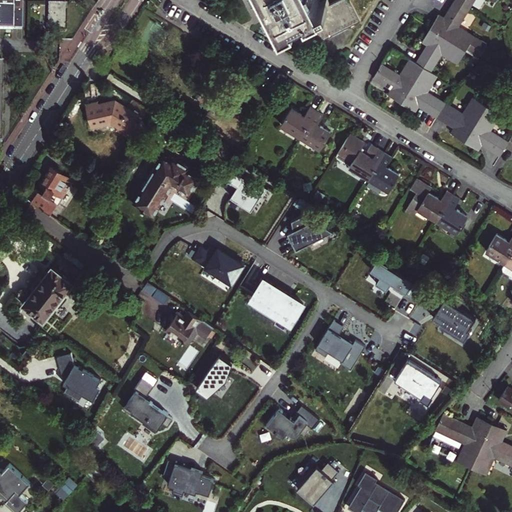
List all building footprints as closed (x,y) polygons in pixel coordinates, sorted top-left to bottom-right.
[(0,0),(0,28),(21,29),(21,0),(0,0)] [(271,0),(273,2),(269,3),(272,11),(276,9),(285,29),(299,23),(298,20),(310,15),(319,34),(313,37),(317,46),(359,26),(347,0),(329,9),(327,4),(323,5),(320,0),(271,0)] [(500,0),(501,1),(501,0),(459,0),(459,1),(473,10),(479,0),(500,0)] [(473,10),(459,1),(448,18),(443,15),(435,28),(468,48),(470,50),(482,58),(491,44),(462,26),(473,10)] [(65,4),(48,4),(48,32),(65,32),(65,4)] [(468,48),(435,28),(427,39),(435,44),(433,48),(430,46),(421,61),(427,65),(436,71),(447,53),(462,63),(470,50),(468,48)] [(405,101),(427,65),(421,61),(415,57),(405,74),(387,62),(377,77),(393,86),(394,84),(398,86),(393,94),(405,101)] [(436,71),(427,65),(405,101),(418,110),(423,102),(427,104),(425,106),(440,116),(448,102),(432,92),(442,75),(436,71)] [(289,79),(281,75),(275,86),(282,90),(289,79)] [(152,109),(131,96),(126,105),(114,98),(96,102),(96,100),(85,103),(90,124),(110,120),(125,129),(122,133),(135,140),(143,127),(140,126),(143,121),(139,119),(133,116),(136,111),(139,113),(143,107),(146,108),(150,111),(152,109)] [(466,113),(448,102),(440,116),(455,125),(456,123),(460,125),(456,133),(468,140),(490,105),(476,96),(466,113)] [(504,113),(490,105),(468,140),(481,148),(486,140),(490,143),(488,145),(503,154),(509,146),(511,140),(493,129),(504,113)] [(139,119),(146,108),(143,107),(139,113),(136,111),(133,116),(139,119)] [(294,109),(284,126),(303,137),(319,111),(313,108),(307,117),(294,109)] [(319,111),(303,137),(323,149),(333,132),(320,125),(326,116),(319,111)] [(352,167),(371,178),(387,153),(373,145),(367,154),(362,150),(366,144),(352,135),(338,157),(352,166),(352,167)] [(171,157),(164,153),(134,202),(153,214),(173,183),(189,193),(200,175),(188,168),(189,165),(172,155),(171,157)] [(393,157),(387,153),(371,178),(390,190),(400,174),(388,166),(393,157)] [(70,178),(51,166),(37,189),(34,188),(28,198),(48,212),(50,208),(53,210),(72,180),(70,179),(70,178)] [(229,180),(238,185),(233,194),(254,207),(260,197),(262,198),(270,185),(260,180),(259,181),(236,167),(229,180)] [(84,173),(77,169),(74,174),(81,178),(84,173)] [(448,191),(442,200),(430,193),(432,188),(417,179),(412,188),(418,192),(408,210),(417,213),(420,209),(438,220),(454,194),(448,191)] [(454,194),(438,220),(458,231),(467,215),(455,208),(461,199),(454,194)] [(6,207),(1,216),(7,220),(12,211),(6,207)] [(290,236),(296,248),(309,242),(308,241),(333,228),(315,218),(310,220),(306,212),(292,219),(295,233),(290,236)] [(489,250),(507,262),(511,253),(511,241),(511,242),(498,234),(489,250)] [(200,245),(192,257),(232,282),(244,262),(218,246),(216,250),(209,246),(207,249),(200,245)] [(511,253),(507,262),(502,269),(511,275),(511,253)] [(381,274),(376,282),(387,289),(392,281),(396,284),(395,285),(406,292),(413,279),(403,272),(402,274),(388,265),(389,263),(379,258),(374,266),(372,269),(381,274)] [(75,281),(53,265),(22,303),(44,320),(75,281)] [(375,282),(378,276),(369,271),(366,277),(375,282)] [(264,278),(254,294),(265,302),(263,305),(279,315),(281,311),(292,319),(303,302),(264,278)] [(158,288),(154,295),(165,302),(170,296),(158,288)] [(177,311),(166,328),(183,340),(182,341),(183,341),(184,340),(190,344),(198,331),(206,337),(208,334),(212,328),(214,326),(205,319),(204,320),(189,309),(185,316),(177,311)] [(315,349),(326,355),(329,350),(343,359),(341,362),(351,368),(366,345),(356,339),(353,343),(339,334),(344,325),(334,319),(315,349)] [(64,377),(71,375),(72,378),(65,391),(80,399),(83,394),(94,399),(100,389),(96,387),(101,378),(79,366),(78,367),(75,366),(71,352),(57,357),(64,377)] [(220,353),(196,387),(208,395),(226,378),(232,362),(220,353)] [(408,358),(395,378),(429,400),(442,380),(408,358)] [(134,413),(144,420),(142,423),(155,432),(162,422),(167,426),(172,418),(167,415),(168,413),(145,397),(154,384),(142,376),(134,388),(136,389),(127,402),(136,409),(134,413)] [(511,386),(508,384),(499,398),(511,406),(511,386)] [(133,415),(134,413),(136,409),(127,402),(123,408),(133,415)] [(279,407),(265,426),(274,433),(276,430),(284,436),(288,431),(293,435),(298,434),(301,430),(305,433),(311,425),(307,422),(309,420),(297,410),(292,417),(279,407)] [(475,426),(445,411),(438,427),(467,441),(459,458),(473,464),(493,421),(480,415),(475,426)] [(493,421),(473,464),(488,471),(495,455),(511,462),(511,443),(502,439),(507,427),(493,421)] [(176,460),(168,483),(174,485),(172,491),(183,495),(185,488),(196,492),(197,489),(210,493),(214,478),(202,474),(204,469),(176,460)] [(314,468),(312,467),(304,476),(306,478),(297,488),(314,503),(325,490),(326,491),(336,481),(333,478),(339,470),(328,461),(322,468),(317,465),(314,468)] [(0,489),(2,491),(1,492),(8,498),(6,501),(18,511),(29,500),(20,493),(30,482),(9,463),(2,471),(0,468),(0,489)] [(361,484),(349,505),(360,511),(363,507),(371,511),(376,511),(379,506),(388,511),(396,511),(405,498),(376,480),(378,477),(366,470),(359,483),(361,484)] [(49,477),(42,484),(48,489),(55,482),(49,477)] [(57,491),(65,498),(77,484),(69,477),(57,491)]
